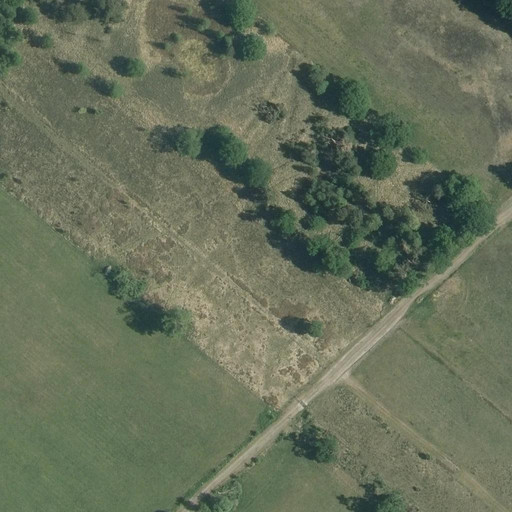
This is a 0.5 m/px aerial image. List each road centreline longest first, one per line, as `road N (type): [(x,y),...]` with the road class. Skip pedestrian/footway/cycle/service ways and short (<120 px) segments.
road 1 (track): [(187,511),(511,205)]
road 2 (track): [(337,370),(509,511)]
